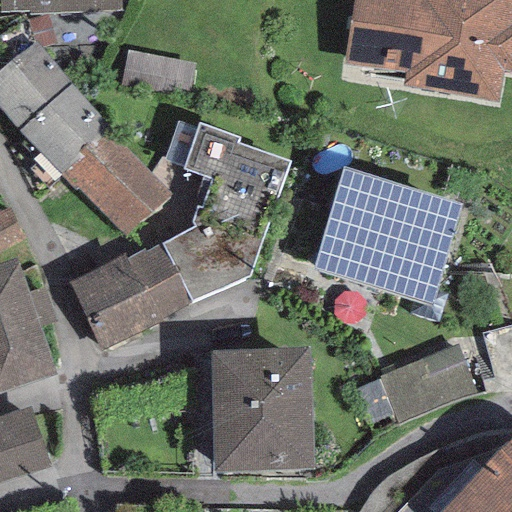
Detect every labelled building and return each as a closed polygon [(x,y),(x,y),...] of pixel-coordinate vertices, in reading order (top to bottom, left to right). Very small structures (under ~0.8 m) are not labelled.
[(119,0),(0,0),(0,10),(27,9),(27,16),(120,12),(119,0)] [(511,7),(511,0),(354,0),(345,61),(406,70),(403,87),(498,102),(503,75),(511,76),(511,25),(510,25),(511,7)] [(70,85),(34,42),(0,70),(0,108),(19,130),(70,85)] [(140,56),(136,72),(198,87),(202,71),(140,56)] [(109,130),(70,85),(19,130),(59,176),(109,130)] [(193,227),(161,244),(192,302),(249,277),(290,162),(236,143),(238,138),(198,125),(183,169),(209,181),(201,210),(196,208),(191,224),(195,225),(193,227)] [(170,195),(109,130),(59,176),(73,191),(77,187),(124,238),(170,195)] [(461,205),(342,170),(312,270),(430,306),(461,205)] [(0,255),(26,241),(8,209),(0,214),(0,255)] [(124,255),(67,282),(100,352),(162,323),(160,319),(188,306),(158,244),(126,259),(124,255)] [(18,259),(0,265),(0,393),(56,375),(40,329),(29,293),(18,259)] [(45,288),(29,293),(40,329),(56,323),(45,288)] [(457,346),(379,376),(397,423),(475,394),(457,346)] [(310,351),(210,352),(212,472),(311,471),(310,351)] [(31,408),(0,418),(0,484),(51,468),(31,408)] [(483,466),(440,511),(511,511),(511,439),(509,442),(483,466)]
